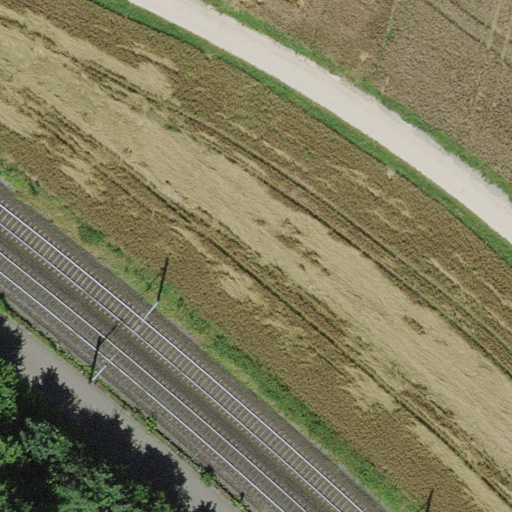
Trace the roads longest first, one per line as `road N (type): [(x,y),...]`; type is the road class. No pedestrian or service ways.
road 1 (track): [(511,222),(340,99),(166,0)]
road 2 (unclassified): [(0,343),(200,511)]
